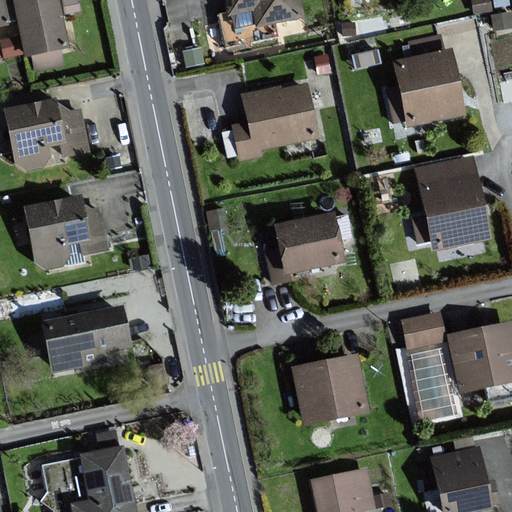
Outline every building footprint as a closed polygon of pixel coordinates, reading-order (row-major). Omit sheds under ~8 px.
[(0,0),(0,21),(9,20),(4,0),(0,0)] [(17,0),(29,53),(70,44),(60,0),(17,0)] [(260,23),(305,14),(301,0),(230,0),(233,12),(256,7),(260,23)] [(412,123),(466,112),(453,50),(445,52),(442,35),(413,41),(416,57),(400,60),(405,86),(390,90),(396,119),(410,116),(412,123)] [(318,135),(307,85),(281,91),(280,87),(247,94),(253,122),(237,126),(244,158),(262,154),(260,148),(318,135)] [(89,149),(81,110),(54,99),(9,109),(20,156),(29,168),(44,165),(52,155),(49,143),(64,140),(67,154),(89,149)] [(473,157),(421,169),(431,214),(415,218),(420,242),(435,238),(438,249),(491,236),(473,157)] [(80,194),(21,206),(31,262),(46,271),(65,266),(67,258),(66,244),(75,242),(79,256),(105,252),(96,202),(81,200),(80,194)] [(334,213),(281,224),(284,236),(265,240),(274,284),(296,279),(294,271),(344,261),(334,213)] [(124,305),(45,321),(56,370),(107,360),(105,351),(132,345),(124,305)] [(440,313),(404,320),(409,347),(445,340),(440,313)] [(511,321),(451,334),(463,390),(511,379),(511,321)] [(356,355),(298,369),(310,422),(368,409),(356,355)] [(75,503),(76,511),(138,511),(124,446),(83,455),(92,499),(75,503)] [(431,457),(443,511),(483,511),(493,510),(478,447),(431,457)] [(367,469),(314,479),(320,511),(362,511),(362,510),(375,507),(367,469)]
